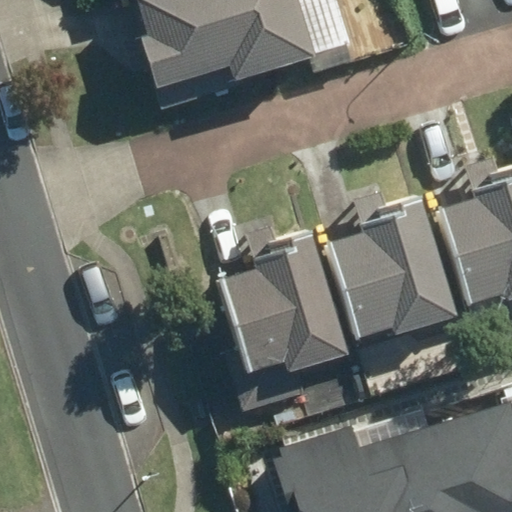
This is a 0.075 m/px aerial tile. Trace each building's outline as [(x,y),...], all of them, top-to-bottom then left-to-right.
[(233,62),(238,78),(324,51),(308,0),(133,0),(160,84),(233,62)] [(511,179),(440,202),(471,301),(503,291),(505,298),(511,296),(511,179)] [(327,238),(358,335),(392,324),(395,333),(463,312),(441,241),(430,205),(327,238)] [(212,274),(243,372),(289,357),(291,366),(353,346),(320,240),(212,274)] [(511,511),(511,398),(361,443),(355,424),(280,446),(299,511),(511,511)]
